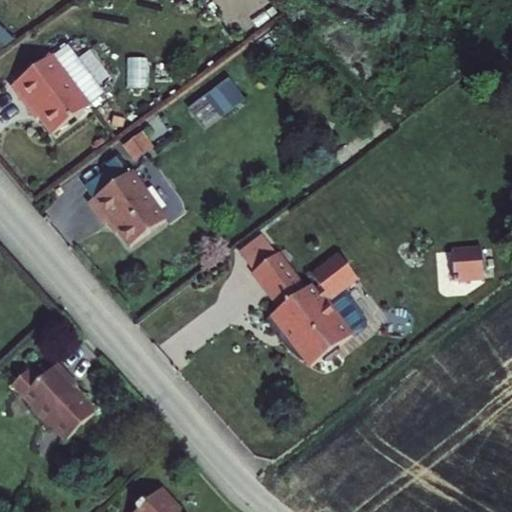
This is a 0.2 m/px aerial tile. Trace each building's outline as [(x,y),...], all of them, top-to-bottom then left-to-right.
[(0,24),(21,41),(30,35),(0,10),(0,24)] [(74,41),(59,51),(68,61),(81,50),(74,41)] [(43,106),(62,131),(99,101),(99,100),(112,89),(81,50),(68,61),(59,51),(20,84),(39,109),(43,106)] [(192,108),(210,130),(250,98),(232,76),(192,108)] [(138,160),(158,147),(147,131),(127,144),(138,160)] [(174,214),(139,166),(98,197),(114,219),(120,215),(139,240),(174,214)] [(260,270),(285,251),(270,232),(245,251),(260,270)] [(287,307),(273,317),(274,318),(275,320),(276,322),(277,325),(278,327),(280,330),(282,332),(283,334),(285,337),(286,339),(288,341),(290,342),(291,344),(293,346),(295,348),(297,350),(299,352),(301,353),(303,355),(305,356),(307,358),(309,359),(309,360),(312,358),(317,365),(359,333),(334,299),(364,276),(346,253),(319,273),(328,286),(322,290),(317,284),(312,288),(285,251),(260,270),(287,307)] [(455,255),(457,277),(481,261),(480,253),(455,255)] [(457,277),(458,285),(483,282),(481,261),(457,277)] [(82,381),(62,360),(46,375),(36,364),(17,382),(39,402),(35,405),(54,425),(57,422),(71,437),(100,409),(77,385),(82,381)] [(161,483),(130,511),(183,511),(179,508),(182,505),(161,483)]
